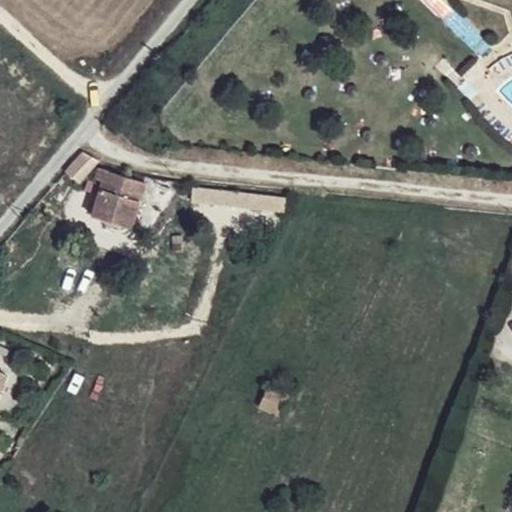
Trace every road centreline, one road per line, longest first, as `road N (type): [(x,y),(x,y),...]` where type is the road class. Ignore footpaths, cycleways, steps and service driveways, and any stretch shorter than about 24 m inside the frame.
road 1 (track): [(511,199),(162,170),(89,137)]
road 2 (residential): [(0,250),(201,0)]
road 3 (unknown): [(114,106),(0,9)]
